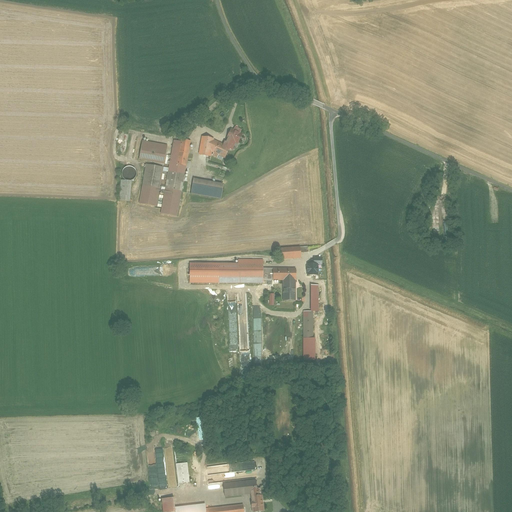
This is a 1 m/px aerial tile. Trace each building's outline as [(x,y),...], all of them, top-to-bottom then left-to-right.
[(229,137),(227,141),(232,143),(230,148),(233,149),(236,143),(239,144),(244,133),(242,132),(243,129),(236,125),(234,129),(232,128),(228,137),(229,137)] [(215,138),(203,135),(199,154),(212,156),(212,153),(225,159),(230,148),(232,143),(227,141),(226,140),(224,143),(215,139),(215,138)] [(181,141),(175,139),(172,155),(167,154),(168,144),(143,140),(139,159),(165,164),(165,166),(147,163),(140,203),(157,206),(164,170),(169,171),(162,213),(178,216),(187,167),(191,168),(192,162),(188,161),(190,149),(196,150),(198,142),(181,139),(181,141)] [(135,168),(133,166),(131,165),(128,166),(126,167),(124,168),(123,171),(123,173),(124,175),(125,177),(127,179),(129,179),(131,179),(133,179),(135,178),(136,176),(137,174),(137,171),(136,169),(135,168)] [(225,183),(194,178),(191,194),(222,199),(225,183)] [(132,180),(121,179),(120,200),(131,201),(132,180)] [(299,242),(276,244),(276,248),(277,256),(300,254),(299,242)] [(294,264),(262,264),(262,255),(236,255),(237,280),(262,279),(262,276),(281,276),(282,297),(295,297),(294,264)] [(317,256),(306,257),(306,272),(317,272),(317,256)] [(318,281),(302,281),(302,334),(312,334),(312,307),(318,307),(318,281)] [(157,470),(155,459),(152,460),(152,463),(151,463),(151,464),(148,465),(149,471),(157,470)] [(190,482),(188,463),(177,464),(179,484),(190,482)] [(257,495),(257,494),(259,493),(257,479),(224,483),(226,497),(252,494),(253,511),(256,511),(266,511),(264,494),(257,495)] [(162,511),(176,511),(176,507),(175,497),(161,499),(162,511)] [(244,511),(243,504),(207,509),(207,503),(176,507),(176,511),(244,511)]
